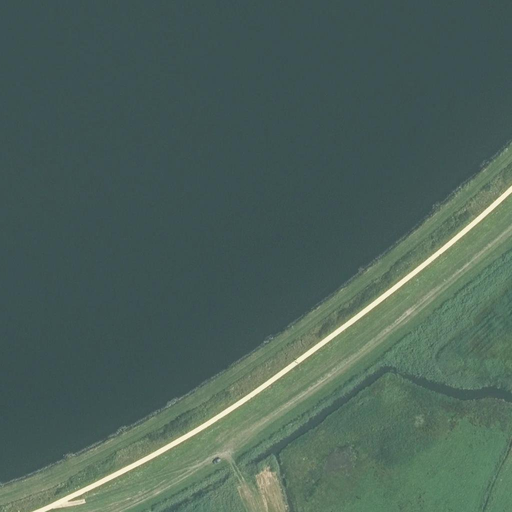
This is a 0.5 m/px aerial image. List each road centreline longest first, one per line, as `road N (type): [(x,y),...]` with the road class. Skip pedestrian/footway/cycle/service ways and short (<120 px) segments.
road 1 (track): [(511,153),(374,275),(264,357),(175,415),(0,500)]
road 2 (track): [(511,227),(416,309),(181,477),(101,511)]
road 3 (track): [(197,464),(55,504)]
